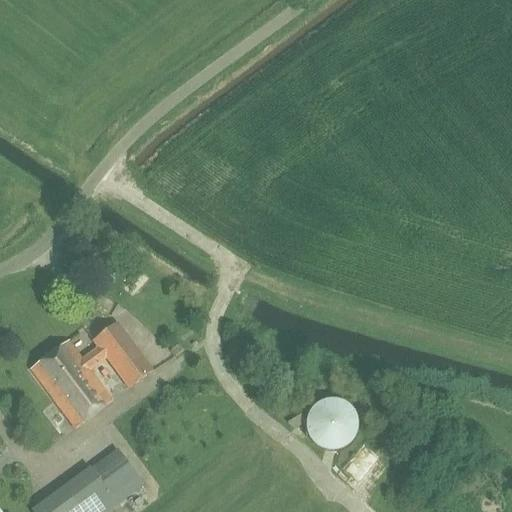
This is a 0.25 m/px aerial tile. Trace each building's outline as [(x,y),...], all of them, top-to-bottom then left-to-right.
[(65,266),(74,272),(80,264),(71,257),(65,266)] [(99,349),(82,361),(69,343),(31,371),(75,430),(114,400),(92,370),(106,360),(129,390),(153,372),(117,324),(93,341),(99,349)] [(179,346),(171,352),(176,357),(183,352),(179,346)] [(307,434),(308,437),(309,439),(310,441),(313,444),(315,446),(317,447),(318,448),(320,450),(323,450),(325,451),(327,452),(329,452),(334,452),(336,452),(338,452),(342,450),(346,448),(348,447),(350,445),(352,444),(353,442),(354,440),(355,438),(356,436),(357,434),(358,431),(358,429),(358,427),(358,425),(358,422),(357,420),(357,418),(356,416),(355,414),(354,412),(353,410),(351,408),(349,407),(348,405),(346,404),(344,403),(340,401),(337,401),(335,400),(333,400),(331,400),(328,401),(326,401),(324,402),(322,402),(318,405),(316,406),(314,407),(313,409),(311,411),(310,413),(309,415),(308,417),(307,419),(307,421),(306,423),(306,426),(306,428),(306,430),(307,432),(307,434)] [(41,511),(105,511),(149,484),(126,448),(66,486),(63,481),(34,500),(41,511)]
